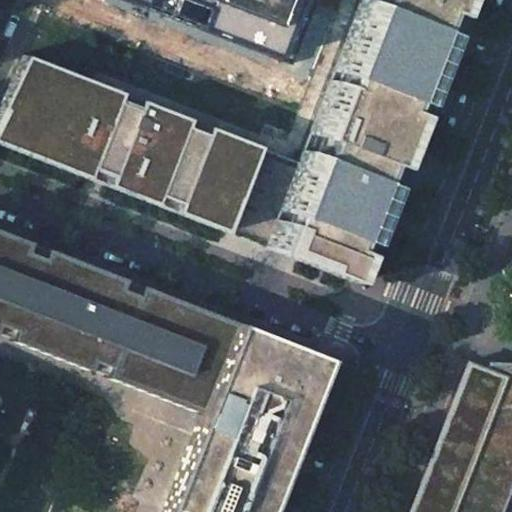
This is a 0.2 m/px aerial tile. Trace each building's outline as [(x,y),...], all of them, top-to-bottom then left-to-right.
[(44,0),(39,9),(297,109),(339,0),(44,0)] [(454,0),(358,0),(295,162),(280,157),(248,239),(345,280),(379,191),(394,153),(388,150),(400,121),(406,123),(426,73),(420,71),(424,59),(431,41),(437,43),(454,0)] [(223,228),(254,147),(89,82),(20,54),(0,95),(0,145),(82,177),(86,166),(106,175),(105,179),(223,228)] [(248,239),(280,157),(254,147),(223,228),(248,239)] [(314,358),(0,232),(0,332),(68,359),(201,414),(161,511),(252,511),(270,468),(314,358)] [(496,511),(511,472),(511,366),(483,366),(482,369),(463,362),(405,511),(496,511)] [(511,511),(511,478),(498,511),(511,511)]
